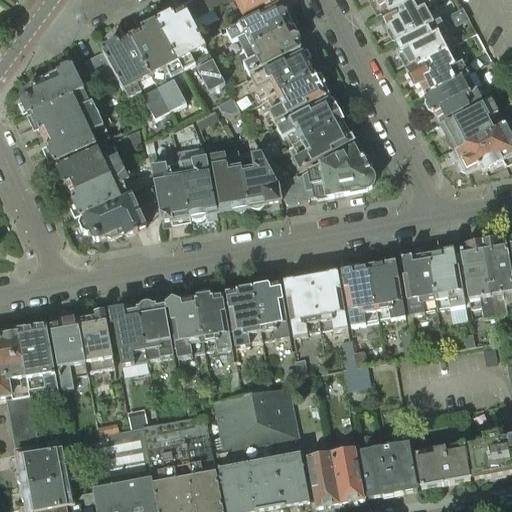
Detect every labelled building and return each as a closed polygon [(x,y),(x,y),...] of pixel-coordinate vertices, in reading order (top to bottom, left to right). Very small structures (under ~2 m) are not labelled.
[(200,0),(184,9),(185,12),(197,34),(219,23),(214,13),(236,1),(246,20),(280,2),(279,0),(200,0)] [(415,0),(371,0),(373,3),(374,3),(375,4),(373,9),(377,15),(382,17),(415,0)] [(415,0),(382,17),(383,18),(382,19),(389,32),(387,35),(392,43),(396,44),(397,46),(462,11),(456,0),(415,0)] [(243,54),(294,28),(287,16),(281,14),(278,8),(226,35),(232,47),(238,44),(243,54)] [(462,11),(397,46),(397,47),(401,55),(399,57),(408,72),(407,73),(408,74),(454,49),(477,37),(463,11),(462,11)] [(207,52),(197,34),(185,12),(171,19),(166,18),(160,21),(158,26),(184,75),(196,69),(194,64),(196,63),(200,71),(197,73),(209,96),(225,88),(209,56),(207,57),(205,53),(207,52)] [(172,82),(184,75),(158,26),(156,28),(150,26),(144,29),(142,35),(130,41),(171,116),(187,108),(174,85),(173,85),(172,82)] [(300,40),(294,28),(243,54),(249,65),(243,68),(249,79),(300,52),(297,47),(298,46),(300,40)] [(155,125),(171,116),(130,41),(116,48),(111,47),(105,50),(102,56),(114,78),(115,79),(129,104),(141,98),(155,125)] [(469,77),(454,49),(408,74),(416,90),(419,89),(425,100),(469,77)] [(114,78),(102,56),(84,65),(97,87),(114,78)] [(268,103),(314,78),(302,56),(251,83),(257,94),(262,92),(268,103)] [(81,94),(84,93),(73,69),(56,76),(57,78),(34,89),(35,92),(26,96),(23,106),(28,119),(32,117),(81,94)] [(483,104),(469,77),(425,100),(425,101),(426,103),(425,108),(428,113),(433,114),(439,127),(483,104)] [(315,78),(314,78),(268,103),(273,113),(268,116),(274,127),(330,98),(325,89),(325,88),(321,80),(315,78)] [(506,93),(502,86),(499,88),(497,94),(499,97),(506,93)] [(102,116),(102,115),(98,107),(94,109),(92,105),(87,107),(81,94),(32,117),(33,118),(31,124),(34,131),(40,134),(44,142),(102,116)] [(293,150),(342,123),(343,123),(331,101),(277,131),(282,142),(287,140),(293,150)] [(453,154),(504,128),(498,116),(492,103),(440,130),(446,141),(446,146),(448,151),(453,154)] [(56,167),(97,149),(111,142),(104,129),(103,128),(110,125),(105,114),(102,115),(102,116),(44,142),(48,151),(47,157),(50,164),(55,166),(56,167)] [(213,114),(203,119),(208,129),(218,124),(213,114)] [(350,139),(342,123),(293,150),(298,161),(293,163),(299,175),(355,145),(351,138),(350,139)] [(511,123),(504,128),(453,154),(459,165),(458,169),(460,174),(464,175),(466,178),(481,170),(483,174),(511,159),(511,123)] [(106,148),(98,152),(57,171),(58,173),(56,178),(59,185),(65,187),(69,197),(124,171),(117,159),(112,161),(106,148)] [(297,178),(291,182),(278,188),(279,188),(282,203),(285,203),(286,207),(309,203),(309,201),(314,201),(318,203),(366,194),(367,193),(369,192),(371,191),(371,190),(373,188),(374,187),(374,185),(374,184),(374,182),(373,180),(357,148),(318,170),(318,169),(307,175),(298,180),(297,178)] [(217,217),(207,161),(202,151),(177,156),(179,166),(189,222),(191,222),(195,224),(202,222),(206,219),(217,217)] [(187,222),(189,222),(179,166),(166,168),(158,169),(155,156),(148,157),(151,171),(159,216),(160,216),(162,227),(174,225),(181,227),(182,227),(187,222)] [(249,212),(239,162),(238,156),(210,160),(221,217),(233,215),(235,216),(237,216),(240,216),(242,216),(243,215),(245,214),(247,212),(249,212)] [(280,203),(282,203),(279,188),(278,188),(273,180),(261,157),(251,159),(239,162),(249,212),(252,212),(254,213),(256,213),(257,213),(259,212),(261,211),(264,209),(281,206),(280,203)] [(129,183),(124,171),(69,197),(73,206),(72,211),(75,218),(80,220),(81,221),(131,198),(130,198),(125,185),(129,183)] [(99,243),(100,242),(107,239),(107,240),(111,241),(124,235),(126,238),(132,235),(133,237),(146,231),(131,198),(81,221),(81,223),(79,228),(83,236),(88,237),(91,237),(92,240),(93,241),(94,242),(95,243),(97,243),(98,243),(99,243)] [(511,306),(511,282),(505,246),(504,247),(499,244),(482,247),(496,328),(502,327),(500,320),(507,318),(505,308),(511,306)] [(497,331),(496,328),(482,247),(465,249),(461,254),(460,254),(470,314),(481,312),(483,323),(489,322),(491,332),(497,331)] [(427,261),(437,314),(450,312),(450,313),(465,311),(458,270),(456,270),(453,254),(443,256),(443,258),(427,261)] [(424,316),(437,314),(427,261),(411,263),(411,261),(402,263),(405,279),(403,280),(409,320),(424,318),(424,316)] [(368,271),(377,316),(389,314),(390,324),(405,321),(396,266),(385,267),(384,267),(380,264),(373,266),(370,270),(369,270),(368,271)] [(364,318),(377,316),(368,271),(368,270),(367,270),(363,267),(356,269),(353,273),(351,273),(341,275),(351,331),(366,329),(364,318)] [(333,335),(340,333),(348,332),(338,276),(328,278),(323,275),(315,276),(312,281),(311,281),(320,335),(333,333),(333,335)] [(308,337),(320,335),(311,281),(310,281),(306,278),(298,279),(295,284),(283,286),(293,342),(294,350),(301,348),(300,341),(308,339),(308,337)] [(275,345),(290,343),(280,287),(269,289),(268,289),(264,286),(256,288),(254,292),(253,292),(262,345),(275,343),(275,345)] [(250,347),(262,345),(253,292),(252,292),(247,289),(240,290),(237,295),(236,295),(226,297),(235,353),(250,350),(250,347)] [(217,356),(232,353),(223,300),(213,301),(213,300),(212,300),(206,297),(200,298),(196,303),(205,357),(217,355),(217,356)] [(192,359),(205,357),(196,303),(195,303),(189,302),(183,303),(178,306),(168,308),(177,363),(193,361),(192,359)] [(140,312),(138,312),(148,365),(174,361),(164,307),(152,309),(151,309),(149,308),(148,308),(146,308),(144,308),(142,309),(141,311),(140,312)] [(135,368),(148,365),(138,312),(136,312),(134,311),(132,311),(130,311),(129,311),(128,311),(126,312),(125,313),(124,314),(123,315),(111,317),(121,371),(135,368)] [(115,372),(113,362),(104,314),(95,316),(85,318),(78,324),(86,367),(88,377),(115,372)] [(86,367),(78,324),(77,324),(71,321),(64,322),(60,327),(59,327),(59,329),(50,331),(62,396),(74,393),(76,402),(91,399),(87,377),(88,377),(86,367)] [(46,330),(18,335),(29,395),(30,395),(45,392),(46,400),(59,398),(46,330)] [(400,334),(405,363),(413,362),(408,333),(400,334)] [(9,405),(30,401),(31,401),(30,395),(29,395),(18,335),(12,334),(10,334),(7,334),(5,335),(3,336),(1,337),(0,337),(0,401),(8,400),(9,405)] [(473,337),(464,339),(466,352),(475,350),(473,337)] [(350,344),(340,346),(346,374),(355,372),(350,344)] [(498,368),(496,353),(484,355),(487,370),(498,368)] [(362,355),(353,357),(356,371),(365,370),(362,355)] [(305,363),(295,365),(298,382),(308,380),(305,363)] [(227,375),(233,402),(242,400),(241,392),(235,364),(230,366),(231,375),(227,375)] [(346,374),(343,374),(347,395),(371,391),(367,370),(355,372),(346,374)] [(295,371),(286,373),(288,384),(297,382),(295,371)] [(262,388),(241,392),(242,400),(271,395),(268,384),(262,385),(262,388)] [(215,456),(218,473),(225,511),(273,511),(310,505),(300,457),(301,457),(290,391),(271,395),(242,400),(233,402),(214,405),(223,455),(215,456)] [(37,440),(30,401),(9,405),(8,406),(17,455),(15,455),(19,475),(17,476),(17,477),(16,478),(16,481),(16,482),(17,484),(17,485),(17,486),(18,487),(21,488),(21,490),(68,482),(62,452),(71,451),(68,437),(67,435),(37,440)] [(68,437),(75,436),(70,405),(62,407),(67,435),(68,437)] [(130,419),(132,432),(147,429),(145,416),(130,419)] [(142,431),(146,456),(170,451),(177,483),(180,482),(185,511),(223,511),(205,420),(142,431)] [(486,439),(467,443),(474,483),(511,476),(511,442),(500,445),(498,437),(493,438),(492,430),(485,431),(486,439)] [(157,511),(146,456),(142,431),(99,440),(100,446),(84,448),(93,496),(95,506),(96,511),(157,511)] [(409,448),(360,457),(368,503),(417,494),(409,448)] [(146,456),(157,511),(185,511),(180,482),(177,483),(170,451),(146,456)] [(331,457),(340,508),(364,503),(355,452),(331,457)] [(470,484),(465,454),(446,457),(445,452),(433,454),(434,460),(416,463),(421,493),(470,484)] [(315,511),(316,511),(340,508),(331,457),(306,461),(315,511)] [(72,504),(68,482),(21,490),(22,492),(19,495),(19,499),(19,501),(19,502),(20,503),(21,504),(22,505),(23,506),(25,506),(25,511),(64,511),(67,511),(95,506),(93,496),(80,498),(80,500),(77,504),(72,504)]
